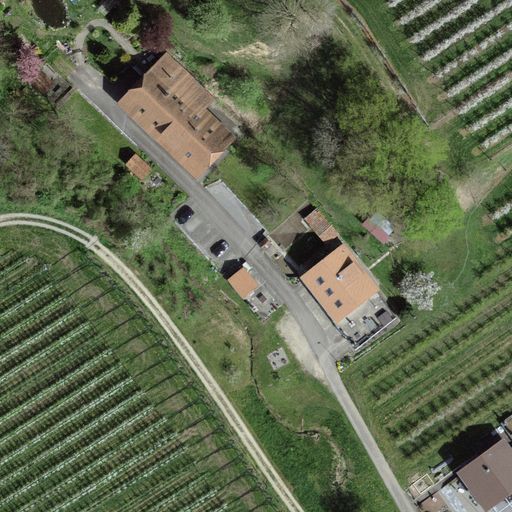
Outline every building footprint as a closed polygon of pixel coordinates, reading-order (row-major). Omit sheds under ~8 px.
[(199,168),(224,142),(194,113),(209,98),(169,59),(129,100),(199,168)] [(306,218),(327,242),(337,233),(316,209),(306,218)] [(355,348),(394,317),(342,250),(307,277),(338,317),(334,320),(355,348)] [(243,269),(230,279),(243,296),(257,285),(243,269)] [(511,415),(503,422),(511,434),(511,415)] [(511,458),(502,444),(463,472),(487,505),(511,487),(511,458)]
